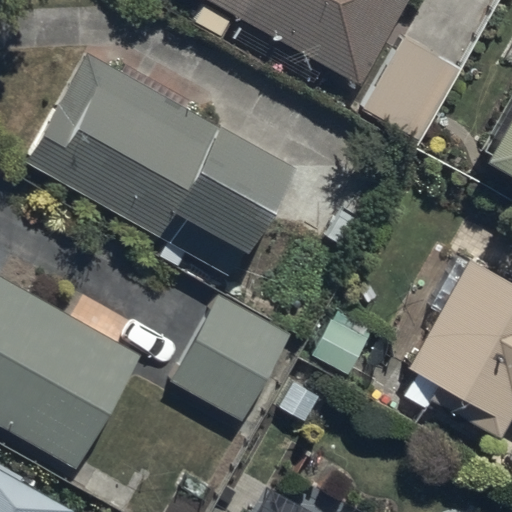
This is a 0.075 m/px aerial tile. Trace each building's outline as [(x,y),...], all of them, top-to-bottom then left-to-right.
[(199,0),(201,1),(189,21),(218,37),(229,18),(353,86),(400,0),(199,0)] [(414,144),(455,69),(398,38),(357,113),(414,144)] [(285,172),(79,55),(18,163),(163,245),(154,260),(173,271),(183,253),(225,277),(285,172)] [(511,101),(474,171),(511,191),(511,101)] [(511,290),(465,264),(406,372),(415,377),(403,398),(425,411),(429,403),(497,441),(510,416),(511,417),(511,290)] [(0,432),(67,472),(135,357),(0,277),(0,432)] [(284,335),(213,298),(168,383),(239,420),(284,335)] [(0,511),(66,511),(0,475),(0,511)] [(307,511),(259,484),(243,511),(307,511)]
